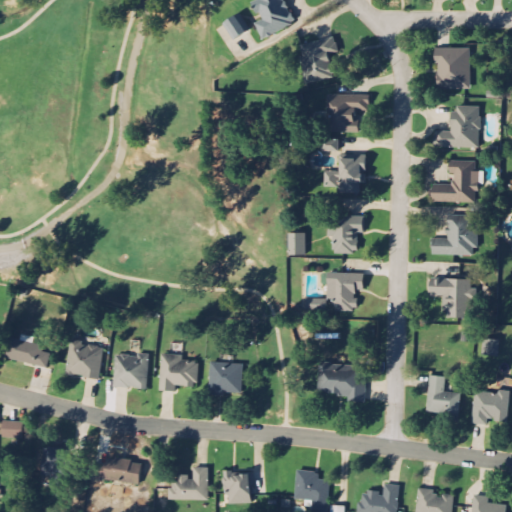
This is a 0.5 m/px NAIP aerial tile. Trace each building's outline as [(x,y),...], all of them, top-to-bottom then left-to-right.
[(296,24),(285,0),(255,0),(253,1),(261,20),(255,22),(263,39),(296,24)] [(251,31),(242,14),(225,23),(234,40),(251,31)] [(308,85),(337,77),(331,54),(340,52),(336,37),(302,46),(305,60),(302,61),(308,85)] [(472,49),(438,49),(438,89),(472,89),(472,49)] [(371,112),(371,96),(330,95),(329,132),(359,133),(359,112),(371,112)] [(436,147),(481,149),(483,107),(455,106),(454,132),(436,132),(436,147)] [(340,141),(323,140),(322,152),(340,152),(340,141)] [(367,183),(367,156),(342,155),(341,193),(362,194),(362,183),(367,183)] [(480,161),(452,161),(452,185),(434,185),(434,203),(477,203),(477,191),(480,191),(480,161)] [(338,190),(339,169),(326,169),(325,190),(338,190)] [(433,255),(478,257),(479,217),(449,216),(448,240),(434,239),(433,255)] [(366,217),(343,217),(343,227),(330,227),(329,235),(335,235),(334,253),(359,254),(359,233),(366,233),(366,217)] [(290,256),(307,255),(307,234),(290,234),(290,256)] [(365,292),(366,274),(329,273),(329,300),(334,300),(333,311),(357,312),(358,292),(365,292)] [(431,280),(431,298),(445,298),(446,319),(474,318),(474,280),(431,280)] [(327,312),(328,299),(306,299),(306,312),(327,312)] [(6,359),(49,367),(52,354),(44,352),(45,346),(35,344),(36,337),(23,335),(22,341),(10,339),(6,359)] [(101,380),(106,342),(72,337),(67,375),(101,380)] [(484,356),(500,357),(501,340),(485,339),(484,356)] [(148,389),(150,356),(117,354),(116,388),(148,389)] [(184,355),(162,354),(161,392),(178,392),(178,387),(199,388),(200,362),(184,361),(184,355)] [(244,364),(211,363),(210,394),(243,395),(244,364)] [(365,403),(367,366),(321,364),(320,394),(350,395),(350,403),(365,403)] [(428,413),(461,415),(462,394),(446,393),(447,377),(430,376),(428,413)] [(475,392),(474,423),(510,425),(511,391),(500,390),(500,394),(475,392)] [(43,476),(63,477),(64,447),(45,446),(43,476)] [(139,479),(143,464),(120,458),(116,473),(139,479)] [(174,475),(174,488),(170,488),(170,499),(210,501),(211,468),(194,467),(194,475),(174,475)] [(226,470),(226,503),(253,504),(253,471),(226,470)] [(328,511),(330,480),(319,479),(320,471),(298,470),(296,499),(314,500),(314,511),(328,511)] [(400,511),(401,485),(384,484),(384,492),(361,491),(360,511),(400,511)] [(438,489),(419,488),(417,511),(453,511),(455,495),(438,494),(438,489)] [(507,511),(508,505),(490,503),(491,496),(475,495),(473,511),(507,511)]
